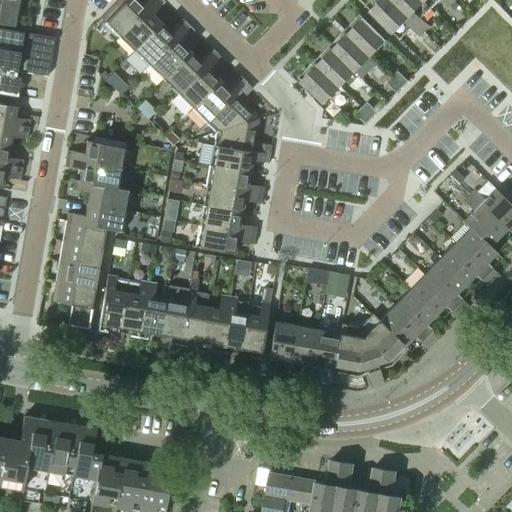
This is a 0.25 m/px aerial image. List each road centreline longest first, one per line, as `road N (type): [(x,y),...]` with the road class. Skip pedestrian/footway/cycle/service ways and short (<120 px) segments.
road 1 (residential): [(19,327),(78,0)]
road 2 (tertiary): [(462,378),(415,407),(357,424),(211,407)]
road 3 (residential): [(292,152),(278,222),(354,236),(397,193),(403,163)]
road 4 (tertiary): [(211,407),(20,376)]
road 5 (residential): [(403,163),(462,102),(511,150)]
